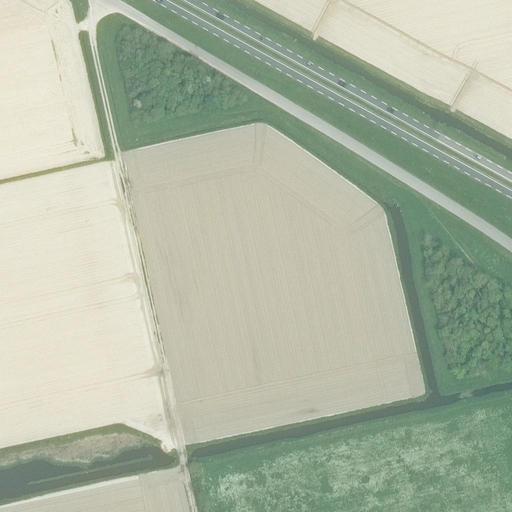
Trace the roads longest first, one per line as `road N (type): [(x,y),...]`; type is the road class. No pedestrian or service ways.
road 1 (unclassified): [(194,511),(93,48),(93,15),(102,0)]
road 2 (unclassified): [(511,247),(110,0)]
road 3 (primary): [(159,0),(511,195)]
road 4 (primary): [(511,179),(188,0)]
